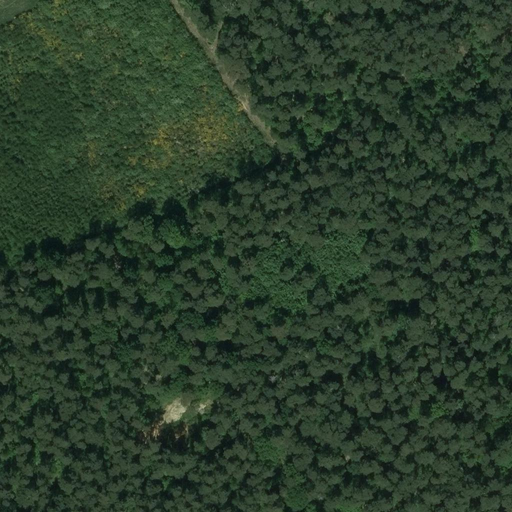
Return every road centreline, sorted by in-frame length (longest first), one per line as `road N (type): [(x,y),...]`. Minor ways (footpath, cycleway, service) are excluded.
road 1 (track): [(223,409),(152,217),(74,87),(59,0)]
road 2 (track): [(0,263),(223,409),(248,432),(295,511)]
